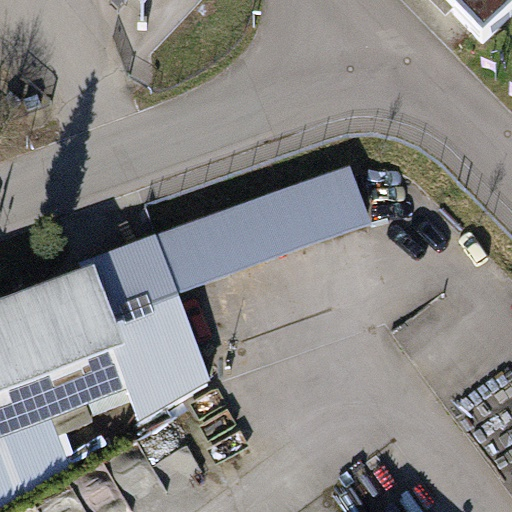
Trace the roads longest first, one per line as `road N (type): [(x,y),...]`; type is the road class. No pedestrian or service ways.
road 1 (residential): [(355,0),(213,84),(0,164)]
road 2 (residential): [(370,0),(511,154)]
